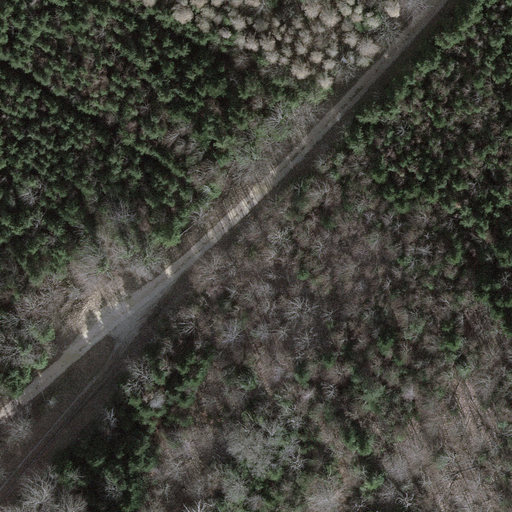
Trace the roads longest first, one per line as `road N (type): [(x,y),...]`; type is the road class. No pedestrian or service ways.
road 1 (track): [(437,0),(313,138),(137,304),(0,408)]
road 2 (track): [(137,304),(127,346),(0,506)]
